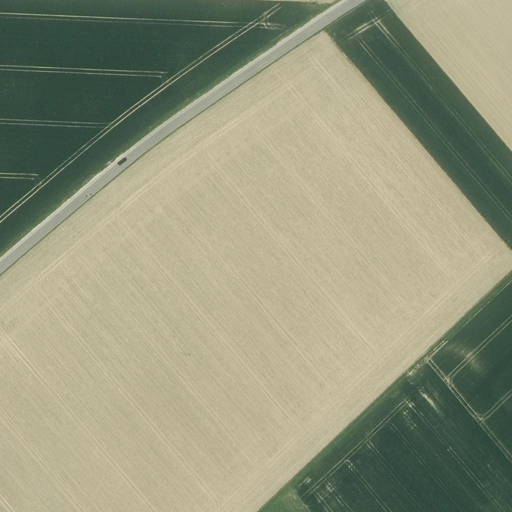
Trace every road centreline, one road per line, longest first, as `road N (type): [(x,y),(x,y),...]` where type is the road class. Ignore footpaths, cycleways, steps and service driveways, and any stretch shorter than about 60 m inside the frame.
road 1 (tertiary): [(0,269),(132,157),(269,60)]
road 2 (track): [(511,289),(278,511)]
